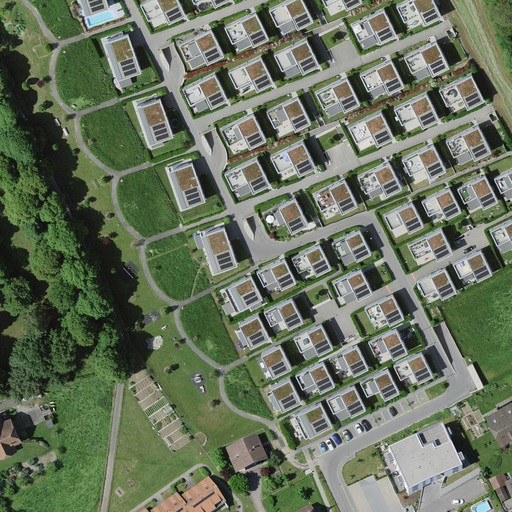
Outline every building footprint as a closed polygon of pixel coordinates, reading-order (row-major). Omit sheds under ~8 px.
[(108,6),(105,0),(79,0),(86,15),(108,6)] [(189,12),(183,0),(156,0),(152,2),(158,16),(171,9),(176,18),(189,12)] [(317,19),(308,0),(299,0),(280,9),(287,23),(300,16),(304,25),(317,19)] [(446,13),(439,0),(415,0),(409,3),(415,16),(428,10),(433,19),(446,13)] [(270,34),(259,12),(232,25),(239,38),(252,32),(256,41),(270,34)] [(399,35),(388,13),(362,26),(368,39),(381,32),(385,42),(399,35)] [(226,52),(215,30),(188,42),(195,56),(208,49),(212,58),(226,52)] [(135,69),(123,32),(103,38),(116,76),(135,69)] [(322,62),(311,39),(285,52),(291,65),(304,59),(309,68),(322,62)] [(453,64),(442,42),(416,54),(422,67),(435,61),(440,70),(453,64)] [(277,77),(266,55),(239,68),(246,81),(259,75),(263,84),(277,77)] [(407,82),(396,60),(370,73),(377,86),(390,79),(394,89),(407,82)] [(230,97),(219,74),(193,87),(199,100),(212,94),(217,103),(230,97)] [(488,96),(477,74),(450,87),(457,100),(470,94),(474,103),(488,96)] [(363,101),(352,78),(326,91),(332,104),(346,98),(350,107),(363,101)] [(440,115),(429,93),(403,105),(409,119),(422,112),(427,121),(440,115)] [(314,119),(303,96),(277,109),(283,122),(296,116),(301,125),(314,119)] [(170,134),(157,98),(135,106),(147,142),(170,134)] [(397,135),(386,113),(360,126),(366,139),(379,132),(384,142),(397,135)] [(270,138),(259,116),(233,129),(239,142),(252,135),(257,145),(270,138)] [(483,150),(472,128),(446,140),(452,153),(465,147),(470,156),(483,150)] [(317,162),(306,140),(279,153),(286,166),(299,160),(303,169),(317,162)] [(442,166),(431,144),(405,157),(412,170),(425,164),(429,173),(442,166)] [(270,181),(259,159),(233,171),(240,185),(253,178),(257,187),(270,181)] [(202,198),(188,160),(166,168),(180,206),(202,198)] [(396,186),(386,163),(359,176),(366,189),(379,183),(383,192),(396,186)] [(511,171),(500,177),(507,190),(511,187),(511,171)] [(500,195),(490,173),(463,186),(470,199),(483,192),(487,202),(500,195)] [(352,204),(341,181),(315,194),(321,207),(334,201),(339,210),(352,204)] [(460,207),(450,185),(423,198),(430,211),(443,204),(447,214),(460,207)] [(305,221),(294,199),(268,212),(274,225),(287,219),(292,228),(305,221)] [(422,222),(411,199),(385,212),(391,225),(404,219),(409,228),(422,222)] [(511,216),(491,227),(497,240),(511,234),(511,236),(511,216)] [(233,262),(221,225),(203,232),(215,268),(233,262)] [(450,252),(440,229),(413,242),(420,255),(433,249),(437,258),(450,252)] [(368,253),(357,230),(331,243),(337,256),(350,250),(355,259),(368,253)] [(330,267),(319,245),(292,257),(299,271),(312,264),(316,273),(330,267)] [(491,272),(480,250),(454,262),(460,276),(474,269),(478,278),(491,272)] [(295,281),(284,259),(257,272),(264,285),(277,279),(281,288),(295,281)] [(454,290),(443,268),(417,281),(423,294),(436,288),(441,297),(454,290)] [(370,292),(360,269),(333,282),(340,295),(353,289),(357,298),(370,292)] [(240,307),(261,297),(250,274),(229,284),(240,307)] [(401,317),(390,295),(364,308),(371,321),(384,314),(388,324),(401,317)] [(302,321),(292,299),(265,311),(272,325),(285,318),(289,327),(302,321)] [(249,348),(270,338),(259,314),(237,324),(249,348)] [(332,346),(321,324),(295,337),(301,350),(314,344),(319,353),(332,346)] [(406,352),(395,329),(368,342),(375,355),(388,349),(392,358),(406,352)] [(272,378),(292,369),(280,345),(261,354),(272,378)] [(366,369),(355,346),(329,359),(335,372),(349,366),(353,375),(366,369)] [(432,376),(421,354),(394,366),(401,380),(414,373),(418,383),(432,376)] [(334,384),(323,362),(296,374),(303,388),(316,381),(320,390),(334,384)] [(484,387),(473,364),(467,367),(478,390),(484,387)] [(397,391),(387,369),(360,381),(367,394),(380,388),(384,397),(397,391)] [(299,399),(289,378),(271,386),(281,408),(299,399)] [(365,408),(354,386),(328,398),(334,412),(347,405),(352,414),(365,408)] [(511,401),(485,416),(501,445),(511,439),(511,401)] [(327,425),(317,404),(295,414),(306,436),(327,425)] [(0,458),(16,451),(13,446),(19,443),(9,420),(2,423),(0,418),(0,458)] [(411,494),(460,469),(438,426),(389,451),(411,494)] [(256,439),(225,452),(235,476),(266,463),(256,439)] [(505,482),(502,477),(489,484),(493,493),(503,489),(501,484),(505,482)] [(178,501),(185,511),(212,511),(224,504),(207,481),(178,501)] [(152,511),(185,511),(178,501),(175,496),(152,511)]
